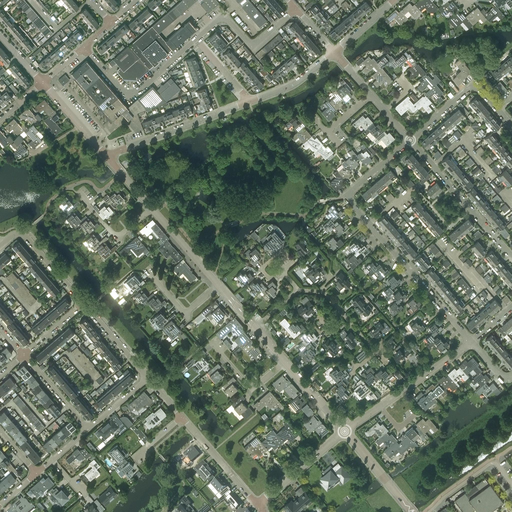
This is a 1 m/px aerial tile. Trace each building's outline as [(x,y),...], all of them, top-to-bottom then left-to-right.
[(152,9),(157,5),(152,0),(151,0),(147,4),(150,7),(149,8),(151,10),(152,9)] [(219,3),(216,0),(181,0),(152,26),(158,33),(196,0),(202,0),(204,1),(200,4),(207,13),(219,3)] [(235,0),(259,27),(266,20),(248,0),(235,0)] [(431,0),(418,0),(414,4),(415,5),(420,11),(424,7),(428,11),(429,11),(430,12),(433,12),(437,9),(435,6),(436,5),(432,1),(431,0)] [(114,10),(119,5),(115,1),(110,6),(114,10)] [(366,11),(371,7),(365,1),(361,5),(366,11)] [(456,13),(460,10),(452,1),(448,5),(446,2),(442,5),(438,9),(441,12),(444,15),(452,9),(456,13)] [(73,12),(79,7),(74,2),(69,7),(73,12)] [(274,12),(281,7),(277,2),(270,8),(274,12)] [(415,5),(413,7),(409,2),(400,10),(401,11),(404,14),(408,11),(415,18),(422,12),(420,11),(415,5)] [(313,14),(319,9),(315,4),(309,10),(313,14)] [(361,15),(366,11),(361,5),(356,9),(361,15)] [(505,16),(497,8),(496,5),(494,7),(494,8),(488,13),(484,8),(481,11),(487,19),(490,22),(491,21),(491,20),(497,14),(501,19),(505,16)] [(278,17),(285,11),(281,7),(274,12),(278,17)] [(321,11),(323,9),(321,7),(319,9),(313,14),(317,19),(323,14),(321,11)] [(487,19),(481,11),(477,7),(474,10),(473,9),(465,17),(473,25),(474,24),(473,23),(480,18),(483,22),(487,19)] [(84,18),(89,13),(85,8),(79,13),(84,18)] [(147,17),(151,13),(147,8),(142,12),(147,17)] [(357,19),(361,15),(356,9),(352,13),(357,19)] [(401,11),(399,13),(395,9),(382,20),(386,25),(394,18),(401,25),(408,19),(404,14),(401,11)] [(9,18),(11,16),(7,11),(5,13),(4,13),(0,16),(0,19),(3,23),(9,18)] [(142,21),(147,17),(142,12),(138,16),(142,21)] [(88,22),(93,17),(89,13),(84,18),(88,22)] [(352,23),(357,19),(352,13),(347,17),(352,23)] [(473,25),(465,17),(462,13),(458,16),(455,14),(448,20),(455,28),(456,26),(462,20),(466,25),(469,28),(473,25)] [(321,24),(327,18),(323,14),(317,19),(321,24)] [(138,25),(142,21),(138,16),(133,20),(138,25)] [(97,23),(97,22),(93,17),(88,22),(93,29),(98,25),(97,23)] [(348,27),(352,23),(347,17),(342,21),(348,27)] [(13,22),(9,18),(3,23),(7,27),(13,22)] [(133,29),(138,25),(133,20),(129,24),(133,29)] [(294,22),(293,21),(291,21),(290,22),(289,21),(284,25),(285,27),(286,27),(288,27),(289,27),(293,31),(299,26),(295,21),(294,22)] [(343,31),(348,27),(342,21),(338,25),(343,31)] [(11,32),(17,27),(13,22),(7,27),(11,32)] [(124,33),(129,29),(124,24),(120,27),(124,33)] [(190,26),(188,28),(185,24),(165,41),(172,49),(177,45),(192,32),(191,31),(193,29),(190,26)] [(339,35),(343,31),(338,25),(333,29),(339,35)] [(172,49),(165,41),(158,33),(152,26),(129,45),(149,69),(172,49)] [(297,36),(303,31),(299,26),(293,31),(297,36)] [(21,32),(17,27),(11,32),(15,37),(21,32)] [(120,37),(124,33),(120,27),(115,31),(120,37)] [(78,39),(82,35),(77,29),(73,33),(78,39)] [(334,39),(339,35),(333,29),(329,33),(334,39)] [(25,37),(27,35),(23,30),(21,32),(15,37),(19,41),(25,36),(25,37)] [(218,30),(208,38),(212,42),(221,34),(218,30)] [(115,41),(120,37),(115,31),(110,35),(115,41)] [(301,40),(307,35),(303,31),(297,36),(301,40)] [(73,43),(78,39),(73,33),(68,37),(73,43)] [(221,34),(212,42),(215,46),(225,38),(221,34)] [(111,45),(115,41),(110,35),(106,39),(111,45)] [(304,45),(311,40),(307,35),(301,40),(304,45)] [(29,41),(25,37),(25,36),(19,41),(23,46),(29,41)] [(68,47),(73,43),(68,37),(63,41),(68,47)] [(225,38),(215,46),(219,50),(228,42),(225,38)] [(106,49),(111,45),(106,39),(101,43),(106,49)] [(308,50),(315,44),(311,40),(304,45),(308,50)] [(33,42),(31,43),(29,41),(23,46),(28,51),(30,48),(32,50),(36,46),(33,42)] [(64,51),(68,47),(63,41),(59,45),(64,51)] [(101,53),(106,49),(101,43),(97,47),(101,53)] [(318,49),(319,49),(315,44),(308,50),(306,51),(308,53),(310,51),(312,54),(315,52),(317,55),(320,52),(318,49)] [(59,55),(64,51),(59,45),(54,49),(59,55)] [(137,79),(149,69),(128,45),(108,62),(112,67),(116,63),(120,67),(116,70),(123,78),(126,78),(128,76),(132,77),(134,79),(137,79)] [(229,49),(231,47),(230,45),(223,50),(225,52),(222,54),(226,59),(233,54),(229,49)] [(54,59),(59,55),(54,49),(50,54),(54,59)] [(409,53),(408,54),(405,51),(397,58),(396,57),(394,59),(398,64),(399,65),(407,59),(412,65),(415,63),(416,62),(409,53)] [(295,63),(300,59),(295,53),(290,57),(295,63)] [(391,55),(390,56),(387,53),(379,60),(378,59),(376,61),(381,67),(388,61),(394,67),(398,64),(394,59),(391,55)] [(5,64),(11,59),(7,54),(1,59),(5,64)] [(50,63),(54,59),(50,54),(45,58),(50,63)] [(230,64),(237,58),(233,54),(226,59),(230,64)] [(195,56),(183,60),(185,66),(197,62),(195,56)] [(376,61),(373,58),(371,59),(368,56),(364,60),(361,57),(355,62),(358,66),(362,62),(366,66),(362,70),(365,74),(373,66),(377,71),(381,67),(376,61)] [(291,67),(295,63),(290,57),(285,61),(291,67)] [(464,63),(465,62),(461,57),(455,63),(461,70),(456,74),(457,76),(453,79),(458,85),(462,81),(461,80),(464,78),(465,79),(465,78),(466,78),(466,77),(467,77),(466,76),(471,71),(464,63)] [(45,67),(50,63),(45,58),(40,62),(38,64),(40,67),(41,66),(41,67),(43,65),(45,67)] [(241,63),(237,58),(230,64),(234,69),(236,67),(241,63)] [(508,70),(511,66),(511,65),(507,59),(502,63),(508,70)] [(113,120),(122,112),(127,107),(86,60),(72,73),(113,120)] [(240,72),(247,66),(242,61),(241,63),(236,67),(240,72)] [(286,72),(291,67),(285,61),(281,65),(286,72)] [(12,72),(18,67),(14,62),(8,67),(12,72)] [(197,62),(185,66),(187,71),(199,67),(197,62)] [(417,65),(415,63),(412,65),(409,68),(412,71),(407,75),(411,79),(419,72),(422,76),(425,74),(426,73),(418,64),(417,65)] [(503,74),(508,70),(502,63),(497,68),(503,74)] [(282,76),(286,72),(281,65),(276,69),(282,76)] [(244,76),(251,71),(247,66),(240,72),(244,76)] [(16,77),(22,72),(18,67),(12,72),(16,77)] [(199,67),(187,71),(189,76),(201,72),(199,67)] [(389,84),(393,80),(381,67),(377,71),(372,75),(376,79),(373,82),(376,86),(385,79),(389,84)] [(498,79),(503,74),(497,68),(492,72),(498,79)] [(277,80),(282,76),(276,69),(271,74),(277,80)] [(248,81),(255,75),(251,71),(244,76),(248,81)] [(20,82),(26,77),(22,72),(16,77),(20,82)] [(201,72),(189,76),(191,81),(203,77),(201,72)] [(63,85),(70,79),(65,74),(58,80),(63,85)] [(440,80),(435,74),(434,74),(433,74),(433,75),(433,76),(434,77),(431,79),(427,75),(426,76),(425,74),(422,76),(419,79),(422,83),(417,86),(421,90),(428,83),(432,87),(436,84),(435,84),(440,80)] [(252,86),(259,80),(255,75),(248,81),(252,86)] [(28,83),(30,81),(26,77),(20,82),(24,86),(23,87),(25,90),(30,86),(28,83)] [(203,77),(191,81),(193,86),(204,82),(203,77)] [(166,101),(180,89),(170,78),(156,90),(165,101),(166,101)] [(348,91),(351,89),(343,79),(339,82),(342,86),(336,91),(343,99),(345,102),(352,96),(348,91)] [(257,91),(263,85),(259,80),(252,86),(257,91)] [(503,94),(508,90),(500,81),(496,85),(503,94)] [(442,92),(437,86),(436,84),(432,87),(426,93),(425,92),(424,93),(425,95),(428,98),(432,94),(439,103),(443,100),(439,95),(442,92)] [(165,101),(156,90),(152,86),(127,107),(122,112),(128,120),(137,112),(165,101)] [(10,94),(12,92),(7,87),(5,89),(7,90),(2,95),(7,101),(12,97),(10,94)] [(343,99),(336,91),(335,89),(333,87),(331,89),(333,91),(332,92),(335,96),(329,102),(336,109),(336,110),(342,104),(340,102),(343,99)] [(199,98),(207,94),(204,89),(196,92),(199,98)] [(415,101),(418,99),(412,93),(410,95),(415,101)] [(201,103),(209,100),(207,94),(199,98),(201,103)] [(431,101),(428,98),(425,95),(423,97),(423,96),(418,100),(418,99),(415,101),(416,102),(413,104),(416,108),(420,104),(428,112),(431,109),(427,104),(431,101)] [(476,97),(475,97),(473,95),(468,99),(470,101),(469,102),(473,107),(480,101),(476,97)] [(408,99),(410,97),(408,96),(394,107),(401,114),(409,107),(413,112),(417,108),(416,108),(413,104),(408,99)] [(52,118),(57,113),(44,99),(35,107),(37,109),(36,110),(37,112),(38,112),(38,113),(40,112),(39,111),(43,108),(49,116),(49,115),(52,118)] [(203,109),(211,106),(209,100),(201,103),(203,109)] [(336,109),(329,102),(327,100),(324,103),(327,107),(321,112),(328,120),(335,115),(332,112),(336,109)] [(477,112),(484,106),(480,101),(473,107),(477,112)] [(186,115),(192,113),(189,105),(183,107),(186,115)] [(481,116),(488,111),(484,106),(477,112),(481,116)] [(38,112),(37,112),(34,115),(28,107),(19,115),(21,118),(19,119),(22,121),(23,120),(26,117),(32,124),(33,123),(38,119),(39,120),(42,117),(38,113),(38,112)] [(180,117),(186,115),(183,107),(177,109),(180,117)] [(174,119),(180,117),(177,109),(171,111),(174,119)] [(460,120),(464,115),(459,109),(454,113),(460,120)] [(168,121),(174,119),(171,111),(166,113),(168,121)] [(485,121),(492,115),(488,111),(481,116),(485,121)] [(55,121),(59,116),(57,113),(52,118),(49,115),(49,116),(44,120),(52,129),(49,132),(53,137),(62,129),(55,121)] [(162,124),(168,121),(166,113),(160,116),(162,124)] [(455,124),(460,120),(454,113),(449,117),(455,124)] [(367,116),(365,118),(362,115),(352,123),(355,127),(359,123),(365,130),(372,123),(373,123),(367,116)] [(489,126),(496,120),(492,115),(485,121),(489,126)] [(157,126),(162,124),(160,116),(154,118),(157,126)] [(299,117),(296,120),(294,116),(284,125),(287,128),(291,125),(297,132),(300,129),(305,125),(299,117)] [(450,128),(455,124),(449,117),(444,121),(450,128)] [(23,123),(20,126),(14,118),(4,126),(7,129),(5,130),(8,133),(9,131),(12,128),(18,135),(19,134),(24,130),(24,131),(27,128),(23,123)] [(151,128),(157,126),(154,118),(148,120),(151,128)] [(145,130),(151,128),(148,120),(142,122),(145,130)] [(494,131),(500,125),(496,120),(489,126),(494,131)] [(446,132),(450,128),(444,121),(440,125),(446,132)] [(39,130),(33,123),(32,124),(27,128),(24,131),(32,140),(29,143),(29,142),(27,144),(30,147),(31,145),(33,148),(42,140),(36,132),(39,130)] [(375,126),(373,123),(372,123),(365,130),(363,131),(366,134),(370,131),(376,138),(384,131),(377,124),(375,126)] [(441,136),(446,132),(440,125),(435,129),(441,136)] [(305,130),(303,132),(300,129),(297,132),(291,137),(294,140),(298,137),(303,143),(311,136),(305,130)] [(436,140),(441,136),(435,129),(430,133),(436,140)] [(9,134),(6,137),(0,130),(0,141),(4,146),(10,141),(11,143),(14,140),(13,139),(9,134)] [(389,132),(386,134),(384,131),(376,138),(374,139),(375,140),(374,140),(375,141),(376,141),(377,143),(381,139),(386,146),(394,139),(389,132)] [(489,143),(495,137),(491,132),(484,138),(489,143)] [(432,144),(436,140),(430,133),(426,137),(432,144)] [(20,142),(23,139),(19,134),(18,135),(13,139),(14,140),(11,143),(17,150),(14,153),(18,157),(27,150),(20,142)] [(316,137),(314,139),(311,136),(303,143),(301,145),(304,148),(308,145),(314,151),(322,145),(322,144),(316,137)] [(429,147),(432,144),(426,137),(421,142),(428,150),(431,148),(429,147)] [(493,148),(499,142),(495,137),(489,143),(493,148)] [(497,152),(504,146),(499,142),(493,148),(497,152)] [(371,152),(368,149),(363,143),(359,146),(362,150),(356,155),(359,159),(365,166),(372,160),(367,155),(370,153),(371,152)] [(327,146),(325,148),(322,145),(314,151),(312,154),(315,157),(319,153),(325,159),(326,158),(328,156),(333,152),(327,146)] [(501,157),(507,151),(504,146),(497,152),(501,157)] [(356,155),(351,149),(348,152),(351,156),(345,161),(352,169),(358,164),(356,161),(359,159),(356,155)] [(503,164),(505,162),(511,156),(507,151),(501,157),(499,159),(503,164)] [(411,153),(409,155),(407,153),(400,158),(403,162),(404,162),(405,162),(406,162),(408,164),(415,158),(411,153)] [(450,158),(453,156),(451,154),(441,162),(446,166),(452,161),(450,158)] [(412,169),(419,163),(415,158),(408,164),(412,169)] [(352,169),(345,161),(343,160),(340,163),(343,166),(337,172),(344,180),(351,174),(348,172),(352,169)] [(450,171),(456,165),(452,161),(446,166),(450,171)] [(417,174),(423,168),(419,163),(412,169),(417,174)] [(454,176),(460,170),(456,165),(450,171),(454,176)] [(421,178),(428,172),(423,168),(417,174),(421,178)] [(503,180),(510,174),(506,169),(499,175),(503,180)] [(344,180),(337,172),(336,170),(333,173),(336,177),(329,183),(336,191),(343,185),(341,182),(344,180)] [(391,180),(396,176),(390,170),(385,174),(391,180)] [(458,180),(464,174),(460,170),(454,176),(458,180)] [(386,184),(391,180),(385,174),(381,178),(386,184)] [(462,185),(469,179),(464,174),(458,180),(462,185)] [(507,185),(511,180),(511,176),(510,174),(503,180),(507,185)] [(382,188),(386,184),(381,178),(376,182),(382,188)] [(466,190),(473,184),(469,179),(462,185),(466,190)] [(377,193),(382,188),(376,182),(371,186),(377,193)] [(437,193),(442,189),(436,182),(431,186),(437,193)] [(372,196),(377,193),(371,186),(367,190),(372,196)] [(432,197),(437,193),(431,186),(426,190),(432,197)] [(470,197),(476,192),(472,187),(466,193),(470,197)] [(107,194),(103,198),(107,203),(112,209),(116,206),(116,205),(118,203),(121,207),(129,200),(122,193),(120,194),(118,192),(120,191),(118,189),(111,195),(112,195),(110,197),(107,194)] [(367,201),(372,196),(367,190),(362,194),(367,201)] [(474,202),(480,196),(476,192),(470,197),(474,202)] [(78,201),(73,205),(66,196),(64,198),(64,199),(59,204),(62,207),(61,207),(65,212),(66,211),(68,214),(80,203),(78,201)] [(478,207),(484,201),(480,196),(474,202),(478,207)] [(415,212),(422,206),(418,201),(411,207),(415,212)] [(482,211),(489,206),(484,201),(478,207),(482,211)] [(112,210),(112,209),(107,203),(99,209),(97,207),(94,209),(102,218),(105,216),(105,217),(110,213),(109,212),(112,210)] [(334,207),(335,206),(332,204),(327,208),(329,210),(328,211),(328,212),(326,214),(330,218),(332,220),(337,217),(336,216),(338,215),(343,211),(341,209),(340,210),(338,207),(336,209),(334,207)] [(419,217),(426,211),(422,206),(415,212),(419,217)] [(486,216),(493,210),(489,206),(482,211),(486,216)] [(490,221),(497,215),(493,210),(486,216),(490,221)] [(423,221),(430,215),(426,211),(419,217),(423,221)] [(80,224),(83,222),(87,218),(85,215),(81,220),(74,212),(67,218),(69,221),(68,222),(72,227),(73,226),(75,228),(80,224)] [(381,226),(388,220),(383,215),(377,221),(381,226)] [(427,226),(434,220),(430,215),(423,221),(427,226)] [(494,226),(501,220),(497,215),(490,221),(494,226)] [(89,234),(97,227),(88,217),(87,218),(83,222),(80,224),(83,226),(82,227),(86,232),(87,231),(89,234)] [(334,223),(332,220),(330,218),(328,220),(327,219),(322,224),(325,228),(324,228),(328,233),(333,227),(339,222),(337,220),(334,223)] [(469,229),(473,225),(468,218),(463,222),(469,229)] [(156,223),(155,223),(152,220),(148,223),(141,229),(147,235),(155,229),(160,235),(159,237),(164,243),(165,242),(167,240),(169,238),(156,223)] [(385,231),(392,225),(388,220),(381,226),(385,231)] [(432,231),(438,225),(434,220),(427,226),(432,231)] [(505,221),(503,222),(501,220),(494,226),(498,230),(507,223),(505,221)] [(346,224),(343,227),(339,222),(333,227),(337,232),(335,234),(337,236),(342,232),(343,230),(348,227),(346,224)] [(464,233),(469,229),(463,222),(458,227),(464,233)] [(389,235),(396,229),(392,225),(385,231),(389,235)] [(436,235),(442,229),(438,225),(432,231),(436,235)] [(459,237),(464,233),(458,227),(453,231),(459,237)] [(508,232),(506,230),(504,227),(499,232),(504,236),(508,232)] [(393,240),(400,234),(396,229),(389,235),(393,240)] [(254,231),(250,234),(254,239),(258,236),(254,231)] [(279,243),(282,240),(274,231),(266,238),(268,240),(264,244),(268,248),(270,246),(274,251),(281,245),(279,243)] [(457,240),(459,237),(453,231),(449,235),(456,244),(459,242),(457,240)] [(102,239),(100,241),(93,234),(86,240),(88,243),(87,244),(91,249),(92,248),(94,250),(97,248),(104,242),(102,239)] [(397,244),(404,239),(400,234),(393,240),(397,244)] [(339,238),(336,240),(332,236),(330,238),(329,237),(326,240),(331,245),(328,247),(331,250),(336,246),(335,245),(337,244),(339,246),(343,243),(339,238)] [(124,247),(119,251),(122,255),(131,248),(138,255),(147,248),(145,245),(137,237),(133,241),(125,248),(124,247)] [(303,246),(307,243),(303,238),(300,241),(301,241),(299,243),(298,242),(296,244),(298,246),(295,248),(301,255),(303,253),(305,256),(310,252),(306,247),(305,248),(303,246)] [(401,249),(408,243),(404,239),(397,244),(401,249)] [(182,257),(173,246),(167,240),(165,242),(164,243),(158,247),(166,257),(170,254),(177,262),(182,257)] [(357,242),(356,243),(354,240),(349,245),(351,247),(350,248),(349,249),(352,252),(354,251),(355,252),(353,254),(355,256),(359,252),(361,251),(366,247),(364,244),(363,245),(362,244),(360,244),(360,245),(360,244),(359,245),(357,242)] [(17,251),(23,246),(19,241),(13,246),(17,251)] [(475,252),(481,246),(477,241),(471,247),(475,252)] [(105,258),(113,252),(104,242),(97,248),(99,251),(98,252),(102,257),(103,256),(105,258)] [(405,254),(412,248),(408,243),(401,249),(405,254)] [(21,256),(27,251),(23,246),(17,251),(21,256)] [(485,251),(486,250),(481,246),(475,252),(479,256),(480,255),(485,251)] [(257,254),(259,252),(255,247),(251,251),(249,249),(244,253),(248,258),(250,256),(252,258),(250,260),(254,265),(259,261),(257,259),(259,257),(257,254)] [(409,259),(416,253),(412,248),(405,254),(409,259)] [(25,261),(31,255),(27,251),(21,256),(25,261)] [(488,261),(495,255),(491,251),(487,254),(484,257),(488,261)] [(414,260),(418,265),(425,259),(427,257),(423,252),(421,254),(414,260)] [(6,263),(10,259),(5,253),(0,257),(6,263)] [(355,256),(353,254),(351,256),(350,255),(344,260),(349,265),(352,268),(357,264),(356,263),(357,262),(358,263),(363,259),(360,256),(357,258),(355,256)] [(34,261),(35,260),(31,255),(25,261),(29,265),(34,261)] [(492,266),(499,260),(495,255),(488,261),(492,266)] [(470,260),(469,261),(467,258),(462,262),(464,265),(467,268),(472,263),(470,260)] [(422,270),(429,264),(425,259),(418,265),(422,270)] [(496,271),(503,265),(499,260),(492,266),(496,271)] [(38,266),(34,261),(29,265),(28,266),(32,271),(38,266)] [(184,262),(182,264),(180,261),(172,268),(179,276),(183,273),(191,282),(197,277),(184,262)] [(368,263),(369,263),(367,261),(364,263),(366,265),(365,266),(366,267),(365,267),(367,270),(369,269),(367,271),(368,272),(368,273),(370,275),(373,272),(381,266),(378,263),(377,265),(376,263),(375,263),(374,264),(374,263),(373,264),(372,261),(369,264),(368,263)] [(317,269),(319,267),(315,263),(311,267),(310,269),(308,267),(304,271),(306,274),(306,275),(308,277),(312,282),(319,276),(317,273),(319,272),(317,269)] [(433,270),(435,268),(432,265),(430,267),(429,266),(424,271),(425,273),(424,273),(428,278),(435,272),(433,270)] [(500,275),(507,269),(503,265),(496,271),(500,275)] [(36,276),(42,271),(38,266),(32,271),(36,276)] [(383,267),(383,268),(381,266),(373,272),(377,277),(379,279),(383,276),(383,275),(385,274),(390,270),(387,268),(386,269),(385,267),(384,267),(384,268),(383,267)] [(504,280),(511,274),(507,269),(500,275),(504,280)] [(40,281),(46,275),(42,271),(36,276),(40,281)] [(459,275),(458,274),(456,271),(451,275),(454,279),(459,275)] [(18,278),(12,272),(6,277),(12,284),(11,284),(22,297),(23,297),(30,305),(36,300),(29,291),(18,278)] [(245,272),(243,274),(241,272),(236,276),(240,281),(237,283),(241,287),(246,283),(244,281),(246,279),(248,281),(253,277),(249,273),(247,275),(245,272)] [(432,283),(439,277),(435,272),(428,278),(432,283)] [(344,278),(345,277),(340,273),(336,277),(338,279),(335,281),(337,283),(335,285),(339,290),(343,286),(345,289),(348,286),(350,284),(346,280),(344,278)] [(126,281),(124,283),(127,286),(128,285),(132,289),(133,289),(135,291),(143,285),(133,274),(131,276),(132,277),(126,281)] [(45,285),(51,280),(46,275),(40,281),(45,285)] [(400,277),(397,280),(393,275),(390,277),(390,276),(387,279),(384,281),(389,286),(391,289),(392,288),(396,285),(395,284),(397,283),(402,279),(400,277)] [(436,288),(443,282),(439,277),(432,283),(436,288)] [(49,290),(55,285),(51,280),(45,285),(49,290)] [(263,284),(265,282),(263,280),(259,284),(257,282),(255,284),(253,281),(248,286),(252,290),(249,292),(254,297),(259,292),(257,290),(259,289),(260,291),(265,287),(263,284)] [(274,287),(276,285),(272,281),(267,285),(269,287),(267,289),(265,287),(260,291),(264,295),(266,293),(270,298),(275,294),(273,291),(276,290),(274,287)] [(440,293),(447,287),(443,282),(436,288),(440,293)] [(53,295),(59,290),(55,285),(49,290),(53,295)] [(392,288),(391,289),(389,286),(387,288),(386,287),(383,290),(387,295),(385,297),(387,300),(391,297),(393,295),(392,295),(398,290),(396,288),(394,289),(393,288),(392,288)] [(444,297),(451,292),(447,287),(440,293),(444,297)] [(148,301),(150,299),(142,289),(134,296),(136,299),(140,304),(141,304),(142,306),(148,301)] [(401,292),(400,292),(398,290),(392,295),(393,295),(391,297),(394,301),(396,304),(397,304),(401,300),(402,298),(402,299),(407,295),(405,292),(404,293),(403,292),(402,292),(401,292)] [(448,302),(455,296),(451,292),(444,297),(448,302)] [(159,309),(164,304),(155,294),(150,299),(148,301),(150,304),(150,305),(154,309),(156,311),(159,309)] [(312,309),(310,307),(313,305),(306,296),(301,300),(305,305),(303,307),(302,307),(298,310),(299,312),(299,313),(301,315),(303,317),(305,316),(306,318),(310,316),(310,315),(312,313),(310,311),(312,309)] [(452,307),(459,301),(455,296),(448,302),(452,307)] [(66,308),(71,303),(69,302),(66,298),(65,297),(61,301),(66,308)] [(364,304),(360,300),(357,297),(352,301),(357,306),(355,308),(360,315),(363,313),(365,315),(367,313),(372,309),(368,305),(365,307),(363,305),(364,304)] [(416,299),(414,300),(412,298),(407,302),(411,307),(406,311),(410,315),(418,309),(416,306),(416,305),(417,306),(421,302),(419,299),(417,301),(416,299)] [(456,312),(463,306),(465,304),(461,299),(459,301),(452,307),(456,312)] [(495,310),(500,306),(494,299),(490,303),(495,310)] [(61,312),(66,308),(61,301),(56,306),(61,312)] [(223,308),(222,309),(215,301),(202,312),(206,317),(207,316),(211,319),(213,317),(219,324),(223,320),(221,317),(225,314),(227,316),(229,315),(223,308)] [(397,304),(396,304),(394,301),(392,303),(391,303),(388,305),(392,309),(390,311),(393,315),(397,311),(398,309),(399,310),(403,306),(401,303),(398,306),(397,304)] [(491,314),(495,310),(490,303),(485,307),(491,314)] [(56,316),(61,312),(56,306),(51,310),(56,316)] [(486,318),(491,314),(485,307),(480,311),(486,318)] [(0,314),(4,319),(10,314),(6,309),(0,314)] [(51,320),(56,316),(51,310),(46,314),(51,320)] [(153,318),(150,320),(158,330),(161,328),(164,326),(169,321),(171,319),(176,315),(174,312),(169,316),(167,318),(160,311),(158,313),(153,318)] [(481,322),(486,318),(480,311),(475,315),(481,322)] [(13,320),(14,319),(10,314),(4,319),(8,324),(13,320)] [(47,324),(51,320),(46,314),(41,318),(47,324)] [(477,326),(481,322),(475,315),(471,320),(477,326)] [(235,317),(217,332),(222,338),(232,328),(239,336),(234,340),(239,346),(240,345),(246,340),(249,337),(244,331),(244,330),(244,329),(244,328),(244,327),(243,327),(235,317)] [(42,328),(47,324),(41,318),(37,322),(42,328)] [(83,327),(88,322),(84,318),(79,322),(83,327)] [(292,322),(290,324),(284,318),(279,322),(293,338),(305,328),(300,323),(298,325),(296,323),(294,325),(292,322)] [(182,327),(180,324),(178,327),(171,319),(169,321),(161,328),(172,340),(182,331),(180,329),(182,327)] [(17,325),(13,320),(8,324),(7,325),(11,330),(17,325)] [(472,331),(477,326),(471,320),(466,324),(472,331)] [(37,332),(42,328),(37,322),(32,326),(37,332)] [(87,332),(92,327),(88,322),(83,327),(87,331),(87,332)] [(384,333),(390,328),(385,322),(381,325),(380,323),(375,327),(376,327),(374,329),(373,328),(368,332),(372,337),(374,335),(376,337),(383,331),(384,333)] [(423,323),(420,326),(416,322),(414,324),(412,322),(409,325),(414,331),(412,333),(415,336),(419,332),(418,331),(420,330),(421,331),(425,326),(423,323)] [(508,333),(511,328),(511,327),(507,322),(502,326),(508,333)] [(441,325),(438,327),(434,323),(431,325),(431,324),(428,327),(431,331),(429,332),(430,334),(432,336),(437,332),(436,332),(438,331),(443,327),(441,325)] [(15,335),(21,329),(17,325),(11,330),(15,335)] [(69,337),(74,333),(69,327),(64,331),(69,337)] [(89,337),(96,331),(92,327),(87,332),(87,331),(85,333),(89,337)] [(19,339),(25,334),(21,329),(15,335),(19,339)] [(64,341),(69,337),(64,331),(59,335),(64,341)] [(98,337),(100,336),(96,331),(89,337),(93,342),(98,337)] [(309,332),(306,334),(304,332),(300,336),(304,340),(301,342),(305,347),(310,343),(308,341),(310,339),(312,341),(317,337),(313,332),(311,335),(309,332)] [(350,332),(347,334),(346,332),(341,336),(345,341),(346,340),(348,342),(348,343),(351,347),(352,346),(353,346),(358,341),(350,332)] [(493,335),(494,333),(493,332),(489,335),(490,336),(485,340),(489,345),(496,339),(493,335)] [(23,344),(29,339),(25,334),(19,339),(23,344)] [(432,336),(430,334),(428,336),(427,335),(424,338),(429,343),(426,345),(429,347),(434,343),(439,338),(437,336),(434,338),(432,336)] [(60,345),(64,341),(59,335),(54,339),(60,345)] [(93,342),(91,343),(94,346),(93,347),(94,348),(97,346),(102,341),(98,337),(93,342)] [(287,337),(281,343),(284,345),(290,340),(287,337)] [(446,340),(443,342),(439,338),(434,343),(438,347),(436,349),(438,352),(443,348),(442,347),(444,346),(444,347),(449,343),(446,340)] [(55,349),(60,345),(54,339),(49,343),(55,349)] [(493,350),(500,344),(496,339),(489,345),(493,350)] [(240,346),(234,352),(235,354),(242,348),(243,348),(247,353),(249,351),(250,352),(248,354),(253,359),(254,357),(261,351),(251,340),(248,343),(246,340),(240,345),(240,346)] [(331,340),(329,342),(327,340),(322,344),(327,349),(328,348),(330,350),(329,351),(333,355),(334,353),(335,354),(340,349),(338,347),(340,346),(336,341),(333,343),(331,340)] [(98,353),(106,346),(102,341),(97,346),(94,348),(98,353)] [(50,354),(55,349),(49,343),(45,348),(50,354)] [(312,350),(314,347),(310,343),(305,347),(307,349),(305,351),(303,349),(299,353),(303,358),(305,356),(309,360),(313,356),(316,354),(313,352),(312,350)] [(497,354),(504,349),(500,344),(493,350),(497,354)] [(405,347),(403,349),(399,345),(394,349),(396,351),(394,353),(396,355),(394,357),(398,362),(401,360),(403,358),(402,357),(404,356),(408,353),(407,351),(408,350),(405,347)] [(105,355),(110,350),(106,346),(98,353),(102,358),(105,355)] [(7,357),(12,353),(6,347),(2,351),(7,357)] [(83,352),(82,353),(76,347),(70,352),(76,358),(75,359),(86,372),(87,371),(95,380),(101,375),(93,366),(94,365),(83,352)] [(45,358),(50,354),(45,348),(40,352),(45,358)] [(501,359),(508,353),(504,349),(497,354),(501,359)] [(109,360),(114,355),(110,350),(105,355),(109,360)] [(202,356),(206,353),(203,350),(185,365),(188,368),(195,362),(200,369),(208,362),(202,356)] [(40,362),(45,358),(40,352),(35,356),(40,362)] [(506,364),(511,358),(511,357),(508,353),(501,359),(506,364)] [(112,364),(118,359),(114,355),(109,360),(112,364)] [(480,373),(481,372),(477,366),(479,364),(473,358),(468,363),(465,360),(458,366),(459,367),(466,375),(473,369),(478,375),(480,373)] [(116,369),(122,364),(118,359),(112,364),(116,369)] [(217,369),(221,366),(218,363),(207,372),(210,375),(215,382),(223,375),(217,369)] [(21,374),(27,369),(23,364),(17,370),(21,374)] [(51,374),(57,369),(53,364),(47,369),(51,374)] [(336,368),(329,374),(337,383),(342,379),(348,373),(343,366),(338,370),(336,368)] [(372,373),(374,371),(370,366),(365,371),(367,373),(365,375),(363,373),(360,374),(369,384),(373,380),(375,382),(380,378),(375,374),(374,375),(372,373)] [(467,375),(466,375),(459,367),(456,370),(454,368),(447,374),(448,375),(455,383),(461,377),(464,381),(469,376),(468,374),(467,375)] [(25,379),(31,373),(27,369),(21,374),(24,377),(25,379)] [(55,379),(61,374),(57,369),(51,374),(55,379)] [(385,369),(382,371),(381,369),(375,374),(380,378),(382,376),(384,378),(381,380),(385,385),(391,381),(388,378),(393,374),(389,369),(386,371),(385,369)] [(130,382),(135,378),(129,372),(125,376),(130,382)] [(29,383),(35,378),(31,373),(25,379),(29,383)] [(485,374),(483,376),(480,373),(478,375),(470,381),(473,385),(477,382),(481,387),(485,383),(490,379),(485,374)] [(59,384),(65,379),(61,374),(55,379),(59,384)] [(288,378),(286,380),(282,375),(273,383),(279,390),(283,387),(290,396),(291,396),(293,398),(298,394),(296,392),(298,390),(288,378)] [(456,384),(455,383),(448,375),(445,378),(443,376),(436,382),(437,383),(444,391),(449,387),(452,390),(457,386),(456,384)] [(11,387),(15,383),(9,376),(5,380),(11,387)] [(125,386),(130,382),(125,376),(120,380),(125,386)] [(232,383),(236,380),(233,376),(222,386),(225,389),(230,395),(238,389),(232,383)] [(38,383),(39,382),(35,378),(29,383),(33,387),(38,383)] [(64,389),(70,383),(65,379),(59,384),(64,389)] [(344,386),(346,384),(342,379),(337,383),(339,386),(337,387),(335,385),(330,389),(334,394),(336,392),(340,397),(337,400),(340,404),(349,397),(343,391),(346,389),(344,386)] [(356,387),(354,389),(355,390),(358,393),(360,396),(362,398),(366,394),(371,399),(375,395),(370,390),(366,385),(364,387),(363,385),(365,383),(360,379),(356,383),(358,385),(356,387)] [(12,388),(11,387),(5,380),(1,384),(6,391),(6,390),(7,390),(8,392),(12,388)] [(120,390),(125,386),(120,380),(115,384),(120,390)] [(487,397),(497,388),(493,382),(488,386),(485,383),(481,387),(475,391),(479,395),(482,392),(486,397),(487,397)] [(35,393),(42,388),(38,383),(33,387),(31,389),(35,393)] [(68,393),(74,388),(70,383),(64,389),(68,393)] [(445,392),(444,391),(437,383),(434,386),(432,384),(425,390),(426,391),(433,398),(439,392),(443,397),(448,392),(446,391),(445,392)] [(115,394),(120,390),(115,384),(110,388),(115,394)] [(39,398),(46,392),(42,388),(35,393),(39,398)] [(77,394),(78,393),(74,388),(68,393),(72,398),(77,394)] [(111,398),(115,394),(110,388),(105,392),(111,398)] [(270,390),(253,405),(258,410),(266,403),(270,408),(273,405),(275,408),(278,406),(281,410),(285,407),(284,407),(270,390)] [(138,410),(151,399),(144,391),(129,404),(128,406),(128,407),(130,411),(134,407),(138,410)] [(433,398),(426,391),(423,394),(421,392),(414,398),(425,410),(428,408),(435,401),(434,399),(433,398)] [(43,402),(49,397),(46,392),(39,398),(43,402)] [(106,402),(111,398),(105,392),(101,396),(106,402)] [(75,404),(81,399),(77,394),(72,398),(71,399),(75,404)] [(242,401),(245,398),(242,395),(232,404),(234,407),(239,414),(240,413),(245,419),(253,412),(248,406),(247,407),(242,401)] [(101,406),(106,402),(101,396),(96,400),(101,406)] [(304,399),(302,401),(297,396),(290,402),(297,411),(301,407),(308,415),(314,410),(304,399)] [(46,407),(53,401),(49,397),(43,402),(46,407)] [(79,409),(85,404),(81,399),(75,404),(79,409)] [(50,411),(57,405),(53,401),(46,407),(50,411)] [(83,414),(89,408),(85,404),(79,409),(83,414)] [(54,416),(61,410),(57,405),(50,411),(54,416)] [(87,418),(93,413),(89,408),(83,414),(87,418)] [(147,420),(144,423),(149,428),(152,425),(153,426),(166,414),(160,408),(153,414),(151,413),(146,418),(147,420)] [(123,415),(123,416),(124,417),(121,419),(120,417),(128,427),(133,423),(132,423),(132,424),(132,423),(130,422),(126,419),(125,419),(124,417),(123,416),(123,415)] [(319,419),(318,420),(313,415),(304,423),(311,431),(314,428),(322,437),(329,430),(319,419)] [(5,425),(11,420),(7,416),(1,421),(5,425)] [(122,423),(118,417),(113,421),(111,419),(102,427),(101,427),(95,433),(98,436),(101,433),(106,439),(113,433),(112,431),(122,423)] [(429,418),(425,421),(422,418),(416,424),(418,426),(424,433),(430,428),(434,432),(438,428),(429,418)] [(8,430),(15,424),(11,420),(5,425),(8,430)] [(71,431),(76,427),(70,420),(65,424),(71,431)] [(290,442),(298,434),(287,421),(283,423),(285,426),(276,434),(283,442),(287,438),(290,442)] [(382,423),(380,425),(377,422),(366,431),(370,435),(374,431),(379,438),(386,432),(388,430),(382,423)] [(12,434),(19,429),(15,424),(8,430),(12,434)] [(66,435),(71,431),(65,424),(61,428),(66,435)] [(425,434),(424,433),(418,426),(414,429),(412,427),(405,433),(408,435),(413,441),(419,436),(423,440),(427,436),(425,434)] [(62,439),(66,435),(61,428),(56,432),(62,439)] [(16,439),(23,433),(19,429),(12,434),(16,439)] [(283,442),(276,434),(272,430),(265,436),(266,438),(261,442),(267,449),(271,445),(274,449),(283,442)] [(57,443),(62,439),(56,432),(52,436),(57,443)] [(391,433),(389,435),(386,432),(379,438),(378,439),(376,440),(375,441),(379,445),(383,441),(388,448),(396,441),(397,440),(391,433)] [(25,439),(26,438),(23,433),(16,439),(20,443),(25,439)] [(413,441),(408,435),(401,441),(402,441),(399,445),(396,441),(388,448),(387,449),(385,450),(384,451),(388,455),(393,451),(392,450),(395,448),(400,453),(409,445),(412,448),(416,444),(415,444),(414,442),(413,441)] [(53,446),(57,443),(52,436),(48,440),(53,446)] [(267,449),(261,442),(258,439),(257,437),(244,448),(249,454),(250,455),(252,456),(256,453),(259,456),(267,449)] [(23,449),(29,443),(25,439),(20,443),(19,444),(23,449)] [(48,450),(53,446),(48,440),(43,444),(48,450)] [(27,453),(33,448),(29,443),(23,449),(27,453)] [(117,445),(109,452),(118,462),(117,463),(119,465),(126,460),(123,457),(126,455),(117,445)] [(31,458),(37,452),(33,448),(27,453),(31,458)] [(80,461),(85,457),(77,448),(74,451),(66,459),(69,463),(76,458),(80,461)] [(188,461),(197,454),(192,448),(181,457),(179,455),(175,458),(178,461),(180,459),(186,466),(189,463),(188,461)] [(35,462),(41,457),(37,452),(31,458),(35,462)] [(91,460),(95,458),(90,452),(86,456),(87,458),(90,455),(92,457),(90,459),(91,460)] [(6,467),(10,463),(9,462),(10,461),(6,456),(0,461),(0,460),(0,464),(2,467),(4,465),(6,467)] [(96,469),(99,466),(93,459),(89,463),(93,467),(85,474),(90,480),(98,472),(96,469)] [(126,460),(115,469),(118,472),(121,470),(129,478),(129,477),(134,473),(130,468),(133,466),(129,462),(128,463),(126,460)] [(213,478),(211,476),(214,474),(206,465),(201,469),(197,466),(193,469),(195,472),(196,470),(201,476),(201,475),(208,483),(213,478)] [(330,466),(326,470),(328,472),(321,478),(323,480),(321,482),(327,489),(331,486),(329,484),(334,479),(336,481),(340,478),(343,482),(350,477),(341,467),(335,472),(330,466)] [(8,470),(4,474),(11,483),(15,479),(15,478),(19,475),(17,473),(17,472),(16,470),(11,474),(10,472),(9,472),(8,470)] [(6,487),(11,483),(6,476),(1,480),(6,487)] [(43,482),(40,480),(30,489),(27,492),(30,495),(33,492),(37,497),(47,488),(48,489),(54,484),(48,477),(47,477),(48,478),(43,482)] [(215,480),(210,485),(218,494),(221,498),(224,496),(230,491),(226,487),(225,488),(217,478),(215,480)] [(489,483),(485,478),(455,500),(463,511),(470,511),(476,508),(479,511),(488,511),(504,501),(491,483),(489,483)] [(61,489),(59,491),(56,487),(53,489),(52,488),(47,492),(51,497),(50,498),(53,501),(56,501),(61,506),(64,503),(63,502),(68,497),(66,495),(67,494),(64,490),(62,491),(61,489)] [(107,500),(116,492),(111,487),(109,489),(109,488),(98,497),(105,505),(109,502),(107,500)] [(300,503),(308,496),(300,487),(295,492),(299,497),(292,503),(290,501),(284,506),(288,511),(299,511),(298,511),(301,508),(301,505),(300,503)] [(221,498),(219,500),(220,503),(223,501),(228,507),(230,505),(234,509),(240,504),(231,494),(226,499),(224,496),(221,498)] [(19,501),(12,506),(17,511),(28,511),(34,508),(25,497),(22,500),(21,499),(19,501)] [(183,506),(177,511),(178,511),(192,511),(187,506),(190,504),(184,498),(180,502),(183,506)] [(85,510),(83,511),(99,511),(98,511),(99,510),(93,503),(90,506),(89,505),(84,509),(85,510)]
